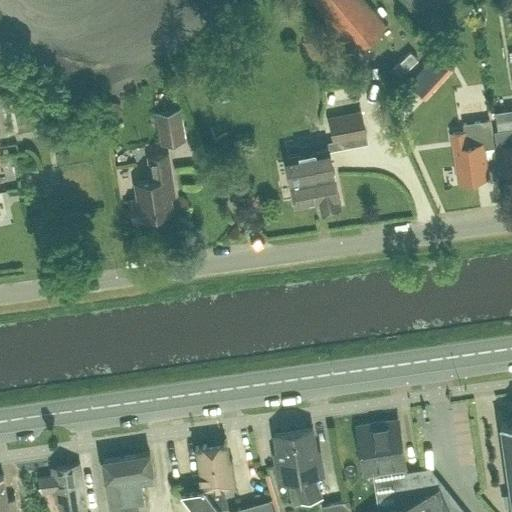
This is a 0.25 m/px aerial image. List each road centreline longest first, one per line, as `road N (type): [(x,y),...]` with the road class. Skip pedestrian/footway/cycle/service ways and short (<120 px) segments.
road 1 (primary): [(0,422),(511,348)]
road 2 (unclassified): [(0,293),(511,220)]
